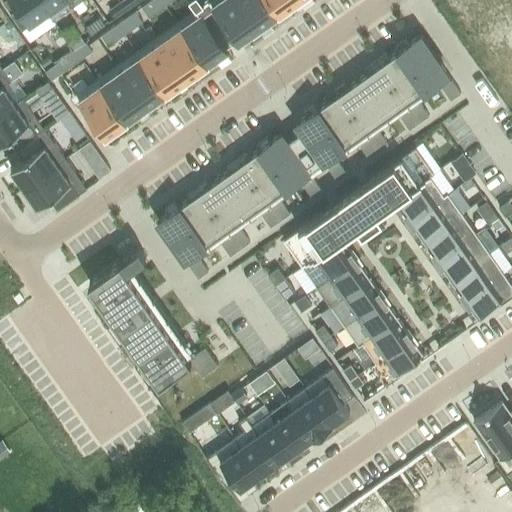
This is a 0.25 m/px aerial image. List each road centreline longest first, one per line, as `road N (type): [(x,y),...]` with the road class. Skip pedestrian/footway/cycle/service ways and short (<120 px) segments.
road 1 (residential): [(17,258),(386,0)]
road 2 (residential): [(275,511),(511,344)]
